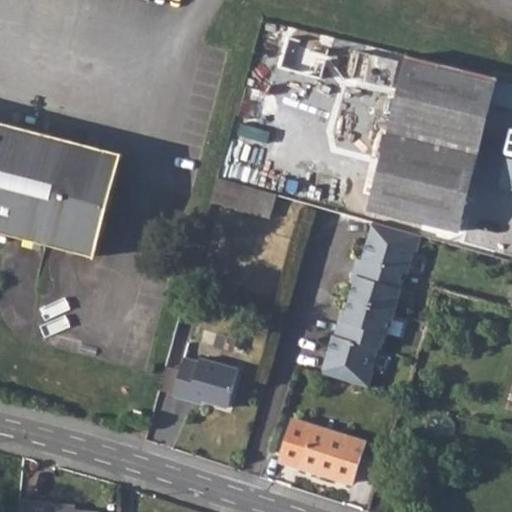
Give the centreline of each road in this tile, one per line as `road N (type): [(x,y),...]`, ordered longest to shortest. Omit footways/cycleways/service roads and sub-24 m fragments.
road 1 (residential): [(0,425),(289,511)]
road 2 (unclassified): [(144,113),(207,0)]
